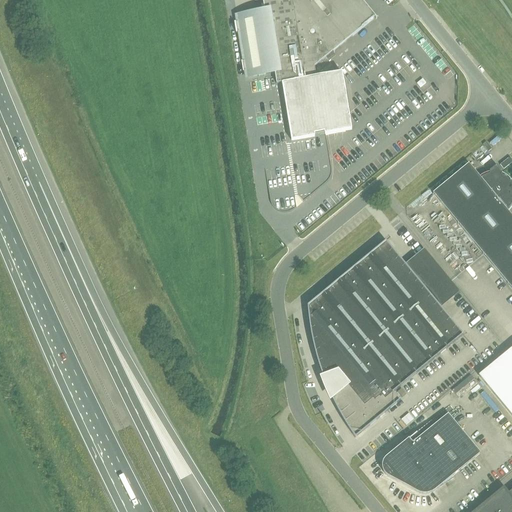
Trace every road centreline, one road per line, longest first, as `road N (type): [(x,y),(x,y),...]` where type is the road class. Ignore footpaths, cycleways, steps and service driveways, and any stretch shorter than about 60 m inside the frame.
road 1 (unclassified): [(378,511),(301,419),(280,282),(303,252),(490,94)]
road 2 (motorway): [(0,204),(144,511)]
road 3 (motorway): [(219,511),(85,302)]
road 4 (motorway): [(187,511),(85,302)]
road 5 (motorway): [(85,302),(0,108)]
road 6 (unclassified): [(490,94),(413,0)]
